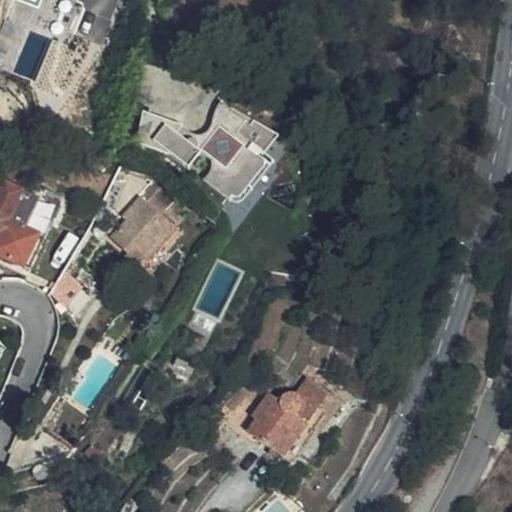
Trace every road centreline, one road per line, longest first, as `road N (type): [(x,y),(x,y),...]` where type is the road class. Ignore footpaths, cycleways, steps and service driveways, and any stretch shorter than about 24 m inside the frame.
road 1 (tertiary): [(511,77),(452,306),(413,406),(352,511)]
road 2 (residential): [(0,431),(40,343),(37,310),(20,296),(0,294)]
